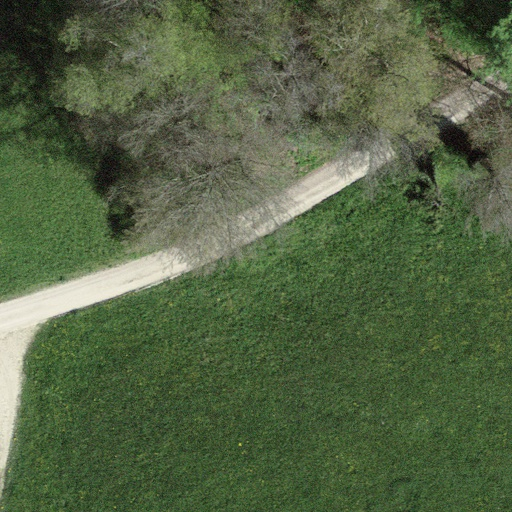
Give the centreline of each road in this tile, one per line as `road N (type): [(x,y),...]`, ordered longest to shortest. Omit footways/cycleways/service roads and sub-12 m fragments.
road 1 (track): [(511,75),(228,237),(0,319)]
road 2 (track): [(501,81),(360,16),(343,0)]
